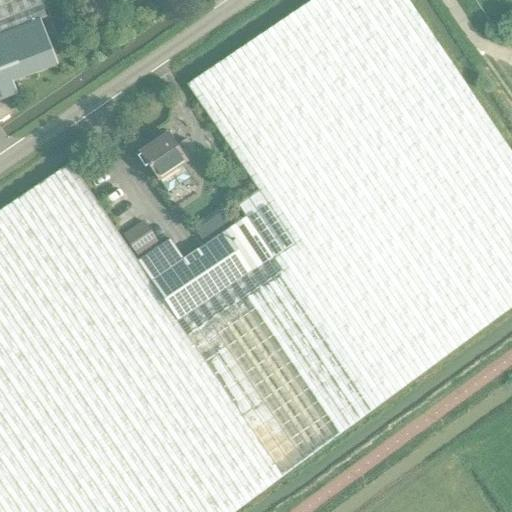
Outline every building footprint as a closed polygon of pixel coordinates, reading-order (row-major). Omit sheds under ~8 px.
[(71,164),(0,212),(0,511),(235,511),(365,417),(511,307),(511,153),(408,0),(309,0),(282,19),(250,42),(233,53),(217,64),(187,85),(259,191),(237,206),(246,218),(225,233),(251,272),(178,322),(137,262),(121,238),(71,164)] [(39,0),(0,0),(0,101),(17,95),(13,84),(58,66),(40,20),(46,18),(39,0)] [(140,155),(159,182),(180,167),(190,177),(205,166),(187,140),(177,147),(168,135),(140,155)] [(223,206),(192,227),(202,241),(232,220),(223,206)] [(137,255),(157,242),(144,222),(124,236),(137,255)] [(171,239),(137,262),(178,322),(251,272),(225,233),(185,260),(171,239)]
